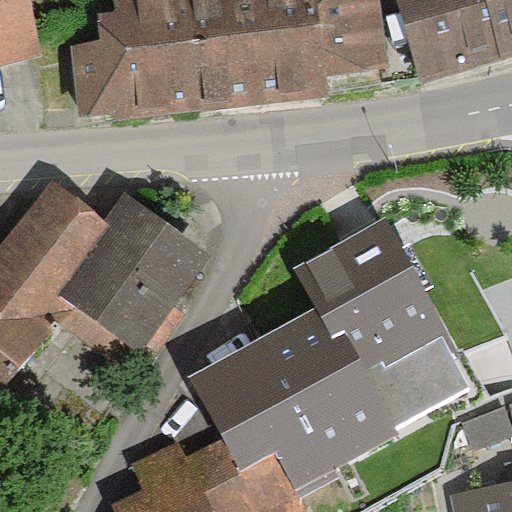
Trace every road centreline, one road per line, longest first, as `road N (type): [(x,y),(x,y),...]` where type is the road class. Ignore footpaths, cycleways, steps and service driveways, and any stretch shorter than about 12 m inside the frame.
road 1 (residential): [(248,144),(243,251),(100,511)]
road 2 (tertiary): [(248,144),(511,102)]
road 3 (tertiary): [(0,159),(248,144)]
